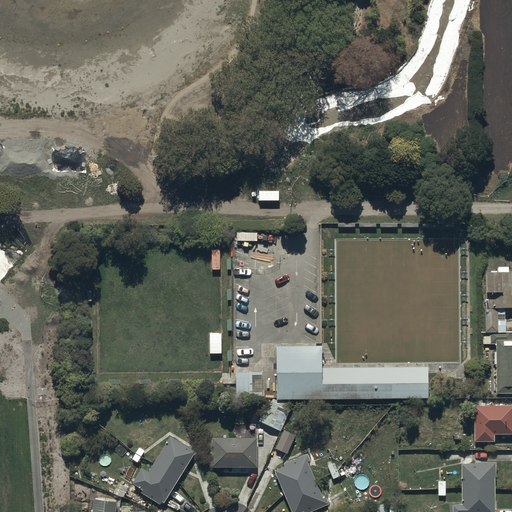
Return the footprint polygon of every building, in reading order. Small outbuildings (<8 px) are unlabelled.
[(511,271),(485,271),(485,332),(505,331),(504,307),(511,307),(511,271)] [(495,344),(495,392),(511,392),(511,333),(490,333),(490,336),(483,336),(483,344),(495,344)] [(427,366),(324,368),(323,346),(298,346),(276,347),(277,399),(428,397),(427,366)] [(261,372),(236,373),(237,400),(262,399),(261,372)] [(263,409),(258,420),(280,431),(290,409),(268,399),(263,409)] [(511,404),(472,405),(473,441),(493,441),(493,435),(511,434),(511,404)] [(285,427),(275,447),(287,453),(296,433),(285,427)] [(141,468),(132,483),(143,489),(141,492),(159,503),(161,501),(164,503),(195,452),(179,442),(169,436),(147,471),(141,468)] [(256,437),(211,438),(212,466),(256,466),(256,437)] [(284,466),(275,470),(292,511),(300,511),(303,511),(308,511),(329,503),(326,497),(323,498),(307,462),(311,460),(307,453),(283,463),(284,466)] [(493,511),(494,462),(461,462),(461,504),(452,504),(451,511),(493,511)] [(89,511),(114,511),(116,498),(91,496),(89,511)] [(389,503),(389,511),(397,511),(397,503),(389,503)]
